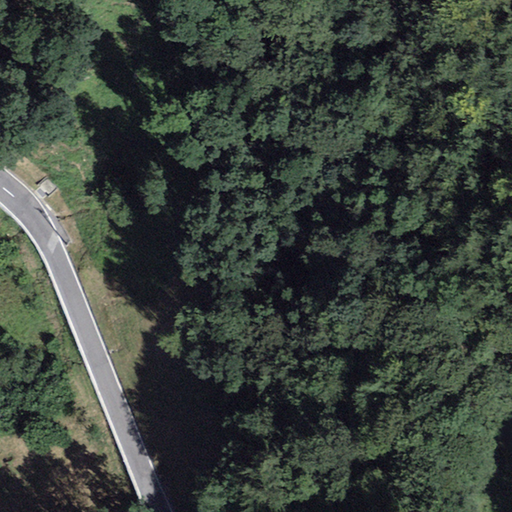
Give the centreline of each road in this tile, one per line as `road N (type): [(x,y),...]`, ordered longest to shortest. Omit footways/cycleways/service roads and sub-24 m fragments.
road 1 (track): [(498,418),(461,336),(463,286),(450,228),(343,0)]
road 2 (tertiary): [(156,511),(48,241),(0,185)]
